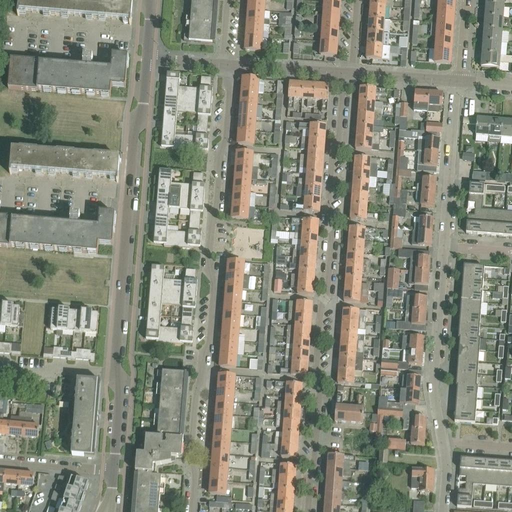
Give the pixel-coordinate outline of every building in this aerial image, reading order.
[(117,19),(123,19),(131,20),(132,1),(119,0),(18,0),(18,11),(31,12),(31,13),(38,13),(38,12),(50,14),(50,16),(61,17),(61,14),(74,15),(74,16),(80,17),(80,16),(93,17),(92,19),(98,20),(98,17),(111,18),(111,19),(117,20),(117,19)] [(214,10),(215,0),(192,0),(191,8),(214,10)] [(248,0),(248,11),(263,12),(271,13),(271,0),(248,0)] [(438,0),(438,11),(454,12),(454,0),(438,0)] [(324,3),(318,2),(317,15),(323,16),(339,17),(340,4),(324,3)] [(503,18),(503,6),(486,5),(485,17),(509,19),(509,18),(503,18)] [(384,19),(385,7),(370,6),(369,18),(384,19)] [(213,26),(214,10),(191,8),(190,25),(213,26)] [(262,25),(263,12),(248,11),(247,24),(262,25)] [(438,11),(437,24),(453,25),(454,12),(438,11)] [(290,27),(291,18),(291,14),(280,13),(280,17),(286,18),(285,27),(290,27)] [(338,30),(339,17),(323,16),(322,29),(338,30)] [(508,31),(509,19),(485,17),(484,30),(501,31),(502,31),(508,31)] [(367,18),(366,23),(369,23),(368,32),(383,33),(383,32),(389,33),(390,21),(384,20),(384,19),(369,18),(367,18)] [(431,23),(430,36),(436,37),(452,38),(453,25),(437,24),(431,23)] [(269,25),(262,25),(247,24),(246,37),(261,38),(262,32),(268,32),(269,25)] [(212,37),(213,26),(190,25),(189,35),(184,35),(183,41),(200,43),(200,42),(213,43),(215,44),(215,37),(212,37)] [(337,43),(338,30),(322,29),(321,42),(337,43)] [(501,44),(501,31),(484,30),(483,42),(501,44)] [(383,34),(383,33),(368,32),(367,45),(382,46),(382,44),(388,45),(389,34),(383,34)] [(261,39),(261,38),(246,37),(245,51),(260,52),(261,50),(264,51),(266,49),(266,48),(267,41),(266,41),(265,40),(261,39)] [(436,37),(435,50),(451,51),(452,38),(436,37)] [(336,57),(337,43),(321,42),(320,56),(336,57)] [(500,56),(501,44),(483,42),(482,55),(500,56)] [(382,47),(382,46),(367,45),(366,59),(389,61),(389,48),(382,47)] [(435,54),(434,64),(436,64),(439,64),(450,65),(451,51),(435,50),(435,54)] [(499,69),(500,56),(482,55),(481,67),(499,69)] [(38,92),(38,91),(110,97),(111,87),(125,88),(128,57),(112,56),(111,70),(91,68),(92,58),(83,57),(83,63),(82,70),(34,66),(34,61),(10,59),(8,89),(38,92)] [(188,101),(189,89),(178,88),(179,76),(167,75),(166,89),(168,89),(168,93),(166,93),(165,99),(188,101)] [(188,101),(211,103),(211,96),(210,96),(211,78),(201,78),(200,90),(189,89),(188,101)] [(243,79),(242,92),(257,93),(263,94),(263,92),(264,82),(258,81),(258,80),(243,79)] [(301,99),(302,84),(289,83),(287,109),(293,110),(294,99),(301,99)] [(314,100),(315,85),(302,84),(301,99),(302,99),(302,106),(314,107),(314,100)] [(327,113),(329,86),(315,85),(314,100),(322,100),(321,112),(327,113)] [(360,88),(359,101),(375,102),(375,95),(386,96),(387,90),(360,88)] [(241,103),(241,105),(256,106),(257,93),(242,92),(241,103)] [(414,104),(414,105),(414,111),(427,112),(427,111),(428,105),(428,93),(415,92),(414,102),(414,104)] [(428,105),(427,111),(439,112),(441,112),(443,94),(428,93),(428,105)] [(187,114),(188,101),(165,99),(165,106),(167,107),(166,110),(164,110),(163,123),(175,124),(176,113),(187,114)] [(210,110),(211,103),(188,101),(187,114),(198,115),(197,126),(207,127),(208,110),(210,110)] [(359,101),(358,114),(381,116),(381,109),(382,103),(375,102),(359,101)] [(241,105),(240,118),(255,120),(255,119),(261,119),(262,107),(256,106),(241,105)] [(358,114),(357,126),(380,128),(380,121),(381,116),(358,114)] [(488,142),(490,120),(485,119),(485,118),(477,117),(475,141),(488,142)] [(240,118),(239,131),(254,133),(255,120),(240,118)] [(501,138),(502,119),(494,118),(494,120),(490,120),(488,142),(488,143),(500,144),(501,138)] [(511,138),(511,121),(510,121),(510,120),(502,119),(501,138),(511,138)] [(175,136),(175,124),(163,123),(162,137),(164,137),(164,141),(162,140),(161,148),(163,148),(171,148),(171,151),(179,152),(184,152),(185,137),(175,136)] [(326,126),(316,125),(297,124),(297,130),(302,130),(302,138),(325,140),(326,126)] [(206,144),(207,127),(197,126),(196,137),(185,137),(184,152),(189,153),(189,152),(197,153),(197,151),(205,151),(207,151),(208,144),(206,144)] [(357,126),(356,138),(379,140),(379,133),(380,128),(357,126)] [(399,129),(398,138),(418,139),(418,144),(420,144),(420,152),(438,154),(439,140),(440,133),(432,132),(426,131),(420,131),(399,129)] [(239,131),(238,145),(253,146),(254,133),(239,131)] [(278,145),(279,135),(274,134),(273,144),(269,143),(268,148),(278,148),(278,145)] [(325,140),(302,138),(301,138),(300,144),(308,145),(307,151),(324,152),(325,140)] [(356,138),(355,150),(365,151),(371,151),(371,145),(379,145),(379,140),(356,138)] [(118,178),(118,177),(119,159),(106,158),(106,156),(100,155),(100,157),(68,155),(68,153),(63,152),(63,154),(31,152),(31,150),(26,149),(25,151),(12,150),(10,169),(24,170),(23,171),(30,172),(30,171),(42,172),(42,174),(48,175),(48,172),(61,173),(61,174),(67,175),(67,174),(80,175),(80,177),(85,177),(86,175),(98,176),(98,177),(104,178),(104,177),(118,178)] [(323,164),(324,152),(307,151),(307,155),(300,155),(299,162),(323,164)] [(462,161),(473,162),(473,152),(462,151),(462,161)] [(419,152),(418,166),(424,167),(427,167),(437,168),(438,154),(420,152),(419,152)] [(237,153),(236,166),(251,168),(252,155),(252,154),(237,153)] [(354,158),(354,170),(376,172),(376,165),(370,165),(370,159),(364,159),(354,158)] [(322,176),(323,164),(299,162),(299,167),(306,168),(305,175),(322,176)] [(236,166),(235,180),(250,181),(251,173),(251,168),(236,166)] [(395,185),(394,190),(400,191),(401,177),(410,178),(411,171),(396,169),(395,185)] [(354,170),(353,183),(375,184),(375,179),(376,172),(354,170)] [(180,197),(181,185),(171,184),(172,172),(159,171),(158,186),(160,186),(160,189),(158,189),(158,196),(180,197)] [(485,182),(485,174),(473,173),(472,181),(485,182)] [(180,197),(203,199),(204,192),(202,192),(203,175),(193,174),(192,186),(181,185),(180,197)] [(321,188),(322,176),(305,175),(305,180),(298,180),(297,186),(321,188)] [(417,185),(416,192),(422,192),(435,193),(436,179),(426,179),(423,178),(422,185),(417,185)] [(235,180),(234,193),(249,194),(250,181),(235,180)] [(353,183),(352,194),(374,196),(375,190),(375,184),(353,183)] [(484,186),(470,185),(468,203),(475,203),(474,210),(481,210),(482,210),(484,186)] [(320,200),(321,188),(297,186),(297,192),(300,192),(300,198),(304,198),(304,199),(320,200)] [(393,205),(393,210),(405,211),(406,191),(400,191),(394,190),(394,198),(393,205)] [(422,192),(421,206),(424,207),(434,207),(435,193),(422,192)] [(234,193),(233,206),(248,207),(249,194),(234,193)] [(352,194),(351,206),(366,208),(366,201),(374,202),(374,196),(352,194)] [(180,210),(180,197),(158,196),(157,203),(159,203),(159,206),(157,206),(156,220),(168,221),(169,209),(180,210)] [(203,206),(203,199),(180,197),(180,210),(190,211),(189,222),(199,223),(201,206),(203,206)] [(319,214),(320,200),(304,199),(303,205),(292,204),(291,212),(319,214)] [(233,206),(232,219),(247,221),(248,211),(248,207),(233,206)] [(351,206),(350,220),(360,221),(376,222),(377,216),(365,215),(366,208),(351,206)] [(393,210),(392,229),(397,230),(397,222),(398,218),(404,219),(405,211),(393,210)] [(474,216),(467,215),(466,234),(479,235),(481,210),(474,210),(474,216)] [(492,236),(494,211),(482,210),(481,210),(479,235),(492,236)] [(504,237),(506,212),(494,211),(492,236),(504,237)] [(11,247),(97,255),(98,245),(112,246),(115,215),(99,213),(98,227),(79,226),(80,215),(70,215),(70,220),(70,228),(7,222),(7,218),(0,217),(0,247),(11,248),(11,247)] [(414,225),(414,232),(432,233),(433,219),(423,218),(419,218),(415,218),(415,225),(414,225)] [(319,222),(309,221),(290,219),(290,225),(302,226),(301,234),(318,236),(319,222)] [(167,232),(168,221),(156,220),(155,233),(157,234),(156,237),(154,237),(154,244),(156,244),(164,245),(164,247),(171,248),(177,248),(178,233),(167,232)] [(198,240),(199,223),(189,222),(188,234),(178,233),(177,248),(182,249),(189,249),(190,247),(198,247),(199,247),(200,240),(198,240)] [(349,228),(348,242),(364,243),(364,236),(375,237),(376,230),(359,229),(349,228)] [(390,249),(390,250),(399,251),(401,251),(402,244),(403,230),(397,230),(392,229),(391,239),(390,249)] [(413,232),(412,246),(417,246),(421,246),(431,247),(432,233),(414,232),(413,232)] [(318,236),(301,234),(294,234),(293,241),(300,241),(300,247),(317,248),(318,236)] [(348,242),(347,254),(363,255),(363,249),(370,250),(371,244),(364,243),(348,242)] [(316,260),(317,248),(300,247),(299,252),(292,251),(292,258),(316,260)] [(399,251),(398,259),(408,259),(409,251),(401,251),(399,251)] [(347,254),(346,266),(369,268),(369,261),(362,261),(363,255),(347,254)] [(315,272),(316,260),(292,258),(291,265),(298,265),(298,271),(315,272)] [(410,258),(409,271),(429,273),(430,259),(420,258),(417,258),(410,258)] [(243,277),(244,263),(228,262),(227,276),(243,277)] [(346,266),(345,278),(361,279),(361,274),(368,275),(369,268),(346,266)] [(484,268),(464,266),(463,279),(483,280),(484,268)] [(173,294),(174,281),(163,280),(164,268),(152,267),(151,282),(153,282),(152,285),(151,285),(150,292),(173,294)] [(388,270),(387,290),(398,291),(399,271),(393,270),(393,269),(388,269),(388,270)] [(173,294),(196,295),(196,289),(194,288),(196,271),(186,270),(185,282),(174,281),(173,294)] [(314,284),(315,272),(298,271),(298,275),(291,275),(290,282),(314,284)] [(409,271),(408,285),(414,286),(415,286),(414,291),(427,292),(428,287),(428,285),(429,273),(409,271)] [(276,272),(275,280),(286,281),(286,275),(281,275),(282,272),(276,272)] [(242,290),(243,277),(227,276),(226,289),(242,290)] [(345,278),(344,290),(368,292),(368,285),(360,284),(361,279),(345,278)] [(483,280),(463,279),(462,290),(482,292),(483,280)] [(313,296),(314,284),(290,282),(290,288),(297,289),(296,295),(313,296)] [(241,303),(242,290),(226,289),(225,302),(241,303)] [(344,290),(343,302),(353,303),(359,303),(360,297),(367,298),(368,292),(344,290)] [(387,290),(386,298),(401,299),(401,291),(398,291),(387,290)] [(482,292),(462,290),(461,302),(481,304),(482,292)] [(172,306),(173,294),(150,292),(149,299),(151,299),(151,302),(149,302),(148,316),(160,317),(161,305),(172,306)] [(195,302),(196,295),(173,294),(172,306),(183,307),(182,318),(192,319),(193,302),(195,302)] [(407,297),(406,311),(426,313),(427,299),(417,298),(407,297)] [(279,301),(279,302),(275,301),(273,313),(276,313),(278,305),(289,306),(289,302),(279,301)] [(239,316),(241,303),(225,302),(224,315),(239,316)] [(312,304),(302,303),(296,302),(295,309),(288,308),(288,314),(311,316),(312,304)] [(481,304),(461,302),(460,314),(480,316),(481,304)] [(19,307),(8,306),(6,327),(18,328),(19,307)] [(256,317),(265,318),(266,309),(261,308),(260,317),(256,317)] [(50,330),(62,331),(64,311),(52,310),(50,330)] [(343,310),(342,323),(365,324),(366,317),(358,317),(358,311),(353,311),(343,310)] [(73,332),(75,312),(64,311),(62,331),(73,332)] [(396,322),(396,330),(424,332),(425,326),(426,313),(406,311),(405,323),(396,322)] [(85,333),(86,313),(75,312),(73,332),(85,333)] [(86,313),(85,333),(96,334),(98,314),(86,313)] [(311,328),(311,316),(288,314),(287,321),(294,322),(294,327),(311,328)] [(480,316),(460,314),(459,326),(479,328),(480,316)] [(238,329),(239,316),(224,315),(223,328),(238,329)] [(159,328),(160,317),(148,316),(147,330),(149,330),(149,333),(147,333),(146,340),(148,340),(156,341),(156,343),(163,344),(169,345),(170,329),(159,328)] [(264,328),(265,318),(256,317),(255,327),(260,328),(260,327),(264,328)] [(190,336),(192,319),(182,318),(181,330),(170,329),(169,345),(174,345),(182,345),(182,343),(190,344),(190,343),(192,344),(192,336),(190,336)] [(342,323),(341,334),(356,335),(357,330),(365,331),(365,324),(342,323)] [(478,339),(479,328),(459,326),(458,339),(459,339),(459,338),(478,340),(478,339)] [(310,340),(311,328),(294,327),(293,333),(286,332),(285,338),(310,340)] [(237,342),(238,329),(223,328),(222,341),(237,342)] [(341,334),(340,347),(363,348),(363,343),(364,336),(356,335),(341,334)] [(410,337),(409,351),(423,352),(424,338),(414,337),(410,337)] [(309,352),(310,340),(285,338),(285,345),(286,345),(286,351),(309,352)] [(478,340),(459,338),(459,339),(459,350),(479,352),(480,339),(478,339),(478,340)] [(236,356),(237,342),(222,341),(221,354),(236,356)] [(21,353),(11,352),(12,344),(4,344),(4,353),(11,354),(11,356),(20,357),(21,353)] [(340,347),(339,359),(355,359),(355,355),(362,355),(363,348),(340,347)] [(60,358),(61,349),(53,348),(53,355),(43,355),(43,358),(52,359),(53,358),(60,358)] [(72,353),(68,352),(68,349),(61,349),(60,358),(67,359),(67,360),(71,361),(72,353)] [(83,360),(83,350),(76,350),(76,353),(72,353),(71,361),(75,361),(75,359),(83,360)] [(95,354),(90,354),(91,351),(83,350),(83,360),(90,360),(90,362),(94,363),(95,354)] [(309,352),(286,351),(285,350),(284,357),(292,358),(291,363),(308,364),(309,352)] [(479,352),(459,350),(458,362),(478,364),(479,352)] [(403,351),(402,363),(408,363),(408,365),(412,365),(422,366),(423,352),(409,351),(403,351)] [(235,369),(236,356),(221,354),(220,368),(235,369)] [(339,359),(338,371),(354,372),(361,373),(362,367),(362,360),(355,359),(339,359)] [(262,361),(257,361),(250,361),(249,370),(261,371),(262,361)] [(381,369),(381,370),(397,371),(408,372),(408,365),(408,363),(402,363),(398,363),(398,362),(381,361),(381,369)] [(478,364),(458,362),(457,374),(477,376),(478,364)] [(307,378),(308,364),(291,363),(290,371),(279,370),(279,376),(307,378)] [(183,437),(180,436),(185,380),(188,380),(188,374),(187,374),(174,373),(174,372),(157,371),(157,378),(162,378),(157,437),(146,436),(144,454),(137,454),(135,475),(138,475),(149,476),(155,476),(156,466),(171,463),(171,462),(170,463),(171,457),(181,458),(183,437)] [(338,371),(337,384),(347,385),(364,386),(365,381),(353,380),(354,372),(338,371)] [(477,376),(457,374),(456,387),(457,387),(457,386),(476,388),(476,387),(477,376)] [(218,389),(233,391),(235,377),(219,376),(218,389)] [(402,377),(401,390),(406,391),(420,392),(421,378),(411,377),(407,377),(402,377)] [(99,383),(97,383),(78,381),(77,395),(75,395),(77,395),(77,400),(75,400),(76,400),(74,437),(72,437),(73,438),(73,442),(71,442),(71,443),(73,443),(72,456),(93,458),(93,457),(91,457),(92,444),(95,444),(96,426),(98,426),(98,425),(97,425),(98,421),(99,421),(99,420),(98,420),(98,416),(99,416),(99,415),(97,415),(99,396),(96,396),(97,383),(99,383)] [(274,383),(274,389),(285,390),(284,398),(301,399),(302,385),(292,385),(274,383)] [(476,388),(457,386),(457,387),(456,398),(477,400),(478,387),(476,387),(476,388)] [(232,404),(233,391),(218,389),(217,402),(232,404)] [(400,390),(399,404),(405,405),(409,405),(415,406),(416,406),(418,406),(420,392),(406,391),(400,390)] [(337,395),(334,422),(335,422),(348,423),(349,408),(342,408),(343,395),(337,395)] [(349,408),(348,423),(362,424),(363,414),(364,398),(358,397),(357,409),(349,408)] [(277,404),(276,410),(300,411),(301,399),(284,398),(284,404),(277,404)] [(477,400),(456,398),(455,410),(476,412),(477,400)] [(231,417),(232,404),(217,402),(216,416),(231,417)] [(378,403),(377,409),(402,411),(415,412),(415,406),(409,405),(405,405),(399,404),(378,403)] [(377,416),(383,416),(402,418),(402,411),(377,409),(377,416)] [(276,415),(275,422),(299,423),(300,411),(276,410),(276,415)] [(476,412),(455,410),(454,423),(475,424),(476,412)] [(230,430),(231,417),(216,416),(215,429),(230,430)] [(409,418),(408,431),(412,431),(425,432),(426,418),(416,418),(415,417),(414,417),(410,417),(409,418)] [(0,422),(0,435),(9,436),(10,423),(0,422)] [(275,422),(275,429),(282,429),(282,434),(298,436),(299,423),(275,422)] [(10,423),(9,436),(23,437),(24,425),(10,423)] [(24,425),(23,437),(38,439),(39,429),(39,426),(24,425)] [(229,443),(230,430),(215,429),(214,442),(229,443)] [(411,435),(411,445),(424,446),(425,432),(412,431),(411,435)] [(274,438),(274,446),(298,448),(298,436),(282,434),(281,439),(274,438)] [(388,441),(388,449),(397,450),(405,450),(405,442),(388,441)] [(228,456),(229,443),(214,442),(213,455),(228,456)] [(262,445),(261,459),(269,460),(270,446),(266,445),(262,445)] [(274,446),(273,453),(280,453),(280,458),(287,459),(297,460),(298,448),(274,446)] [(387,451),(380,451),(379,464),(387,465),(387,451)] [(227,469),(228,456),(213,455),(212,468),(227,469)] [(355,465),(355,458),(328,455),(327,470),(342,471),(342,464),(355,465)] [(474,460),(461,459),(459,477),(466,478),(465,484),(472,484),(474,460)] [(486,461),(474,460),(472,484),(473,485),(484,486),(486,461)] [(499,462),(486,461),(484,486),(497,487),(499,462)] [(511,463),(499,462),(497,487),(509,488),(511,463)] [(296,467),(286,466),(279,465),(278,473),(271,472),(271,477),(295,479),(296,467)] [(226,483),(227,469),(212,468),(211,481),(226,483)] [(342,471),(327,470),(326,482),(341,483),(341,482),(349,482),(350,472),(342,471)] [(411,481),(433,482),(434,471),(420,470),(412,470),(411,481)] [(5,472),(4,485),(11,485),(10,492),(12,492),(11,497),(17,497),(18,492),(18,486),(19,473),(5,472)] [(19,473),(18,486),(32,487),(33,487),(33,485),(34,475),(19,473)] [(146,511),(149,476),(138,475),(134,511),(146,511)] [(157,511),(161,477),(155,476),(149,476),(146,511),(157,511)] [(294,491),(295,479),(271,477),(271,484),(278,485),(277,490),(294,491)] [(71,478),(68,489),(85,495),(89,484),(71,478)] [(225,496),(226,483),(211,481),(210,495),(225,496)] [(433,493),(433,482),(411,481),(411,490),(418,490),(418,493),(433,493)] [(341,489),(341,483),(326,482),(325,494),(348,495),(348,489),(341,489)] [(472,484),(465,484),(465,490),(458,490),(457,508),(471,509),(473,485),(472,484)] [(85,495),(68,489),(64,500),(81,506),(85,495)] [(293,503),(294,491),(277,490),(277,496),(270,495),(270,502),(293,503)] [(347,502),(348,495),(325,494),(324,506),(339,507),(340,502),(347,502)] [(79,511),(81,506),(64,500),(60,511),(63,511),(79,511)] [(292,511),(293,503),(270,502),(269,508),(276,508),(275,511),(292,511)] [(423,511),(424,503),(414,502),(413,502),(412,511),(423,511)]
